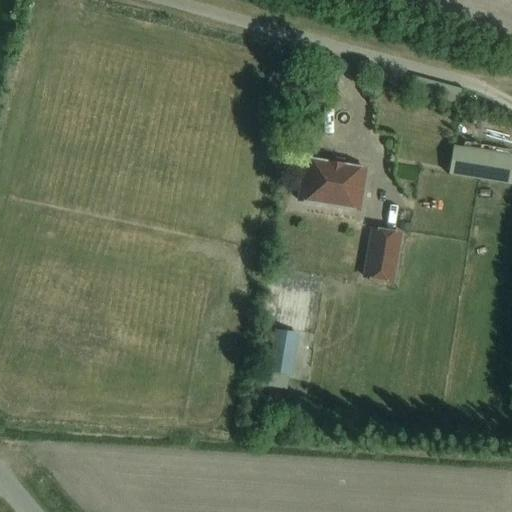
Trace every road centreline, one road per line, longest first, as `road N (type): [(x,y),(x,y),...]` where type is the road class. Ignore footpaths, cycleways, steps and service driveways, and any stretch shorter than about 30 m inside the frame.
road 1 (unclassified): [(472,88),(164,0)]
road 2 (unknown): [(349,53),(390,201)]
